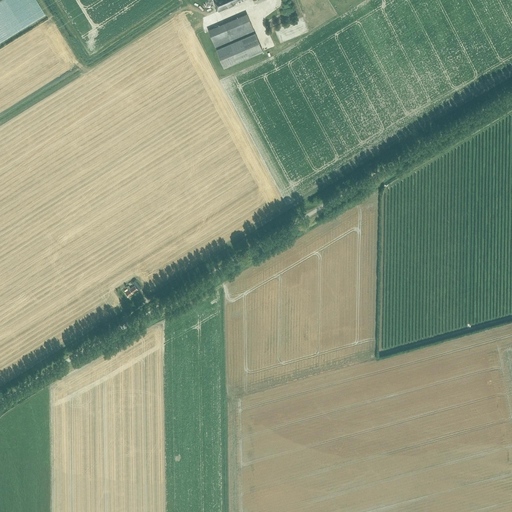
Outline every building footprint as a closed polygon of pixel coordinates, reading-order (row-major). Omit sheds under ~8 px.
[(214,0),(219,11),(245,0),(214,0)] [(215,46),(254,30),(247,13),(208,29),(215,46)] [(216,49),(224,67),(263,51),(255,33),(216,49)] [(138,289),(141,287),(135,280),(133,281),(138,289)] [(134,285),(130,288),(125,292),(128,296),(137,289),(134,285)]
